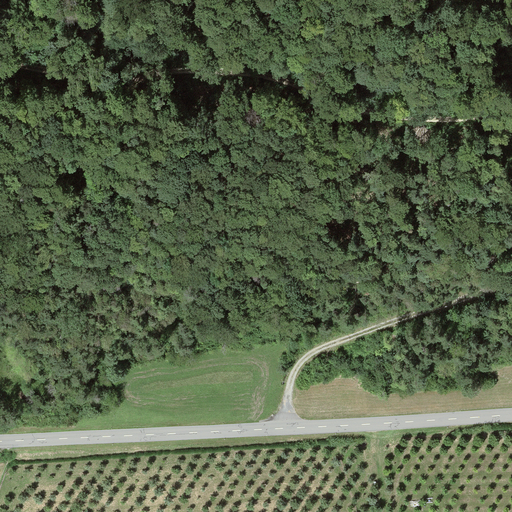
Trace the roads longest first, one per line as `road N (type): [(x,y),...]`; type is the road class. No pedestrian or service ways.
road 1 (track): [(511,108),(458,120),(395,116),(230,68),(107,80),(0,62)]
road 2 (tertiary): [(511,414),(0,440)]
road 3 (track): [(511,279),(296,362),(285,379),(282,417)]
